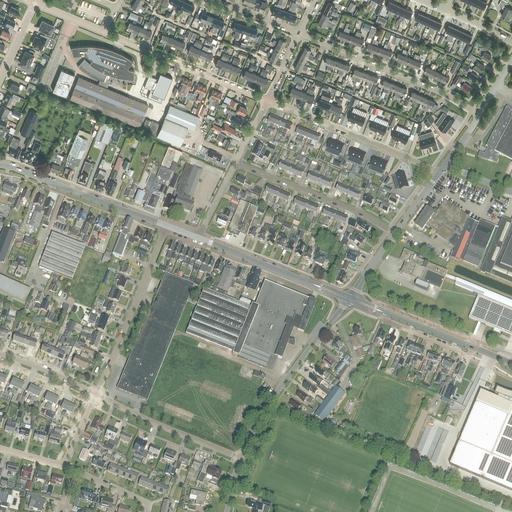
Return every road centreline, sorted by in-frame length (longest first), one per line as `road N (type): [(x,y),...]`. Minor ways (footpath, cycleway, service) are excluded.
road 1 (residential): [(478,115),(299,34)]
road 2 (tertiary): [(238,457),(264,408),(349,298)]
road 3 (residential): [(438,172),(266,101)]
road 4 (residential): [(95,394),(166,226)]
road 5 (residential): [(266,101),(103,33)]
road 6 (secondary): [(166,226),(0,166)]
road 7 (residential): [(393,234),(234,163)]
road 8 (secondary): [(349,298),(197,238)]
road 9 (residential): [(238,457),(95,394)]
